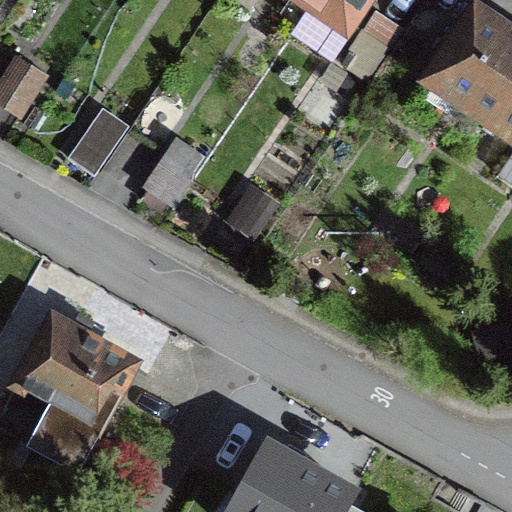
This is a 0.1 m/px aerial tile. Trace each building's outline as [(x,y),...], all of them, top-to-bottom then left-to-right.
[(364,0),(304,0),(346,28),(364,0)] [(430,80),(494,124),(511,97),(511,36),(476,12),(430,80)] [(13,58),(0,77),(0,101),(13,110),(37,73),(13,58)] [(511,97),(494,124),(511,136),(511,97)] [(83,336),(90,323),(80,317),(72,330),(53,319),(16,386),(52,406),(30,446),(76,472),(98,432),(97,431),(134,364),(99,345),(83,336)] [(344,511),(351,499),(271,455),(239,511),(344,511)]
